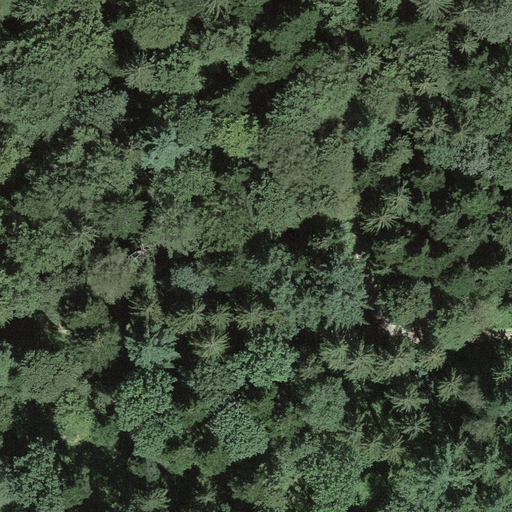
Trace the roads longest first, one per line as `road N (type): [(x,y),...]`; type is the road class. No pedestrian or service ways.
road 1 (track): [(0,310),(107,285),(370,333),(427,306),(511,301)]
road 2 (track): [(370,333),(334,0)]
